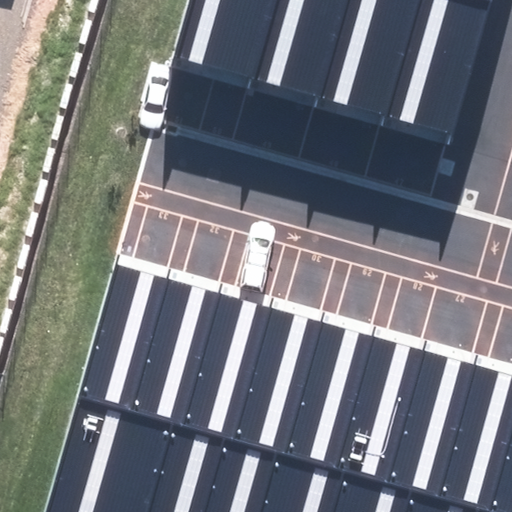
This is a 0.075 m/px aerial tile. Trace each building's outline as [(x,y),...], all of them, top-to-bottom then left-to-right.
[(263,0),(189,0),(171,63),(240,83),(263,0)] [(338,0),(263,0),(240,83),(308,103),(338,0)] [(413,0),(338,0),(308,103),(377,123),(413,0)] [(488,1),(483,0),(413,0),(377,123),(446,143),(488,1)] [(67,400),(117,414),(162,262),(112,248),(67,400)] [(133,419),(167,428),(212,276),(162,262),(117,414),(133,419)] [(200,437),(216,442),(261,290),(212,276),(167,428),(200,437)] [(216,442),(266,456),(311,304),(261,290),(216,442)] [(266,456),(316,470),(361,318),(311,304),(266,456)] [(333,475),(366,484),(410,332),(361,318),(316,470),(333,475)] [(399,494),(416,499),(460,346),(410,332),(366,484),(399,494)] [(416,499),(463,511),(465,511),(509,359),(460,346),(416,499)] [(511,511),(511,360),(509,359),(465,511),(511,511)] [(117,414),(67,400),(34,511),(106,511),(133,419),(117,414)] [(167,428),(133,419),(106,511),(178,511),(200,437),(167,428)] [(216,442),(200,437),(178,511),(250,511),(266,456),(216,442)] [(316,470),(266,456),(250,511),(322,511),(333,475),(316,470)] [(366,484),(333,475),(322,511),(393,511),(399,494),(366,484)] [(463,511),(416,499),(399,494),(393,511),(463,511)]
